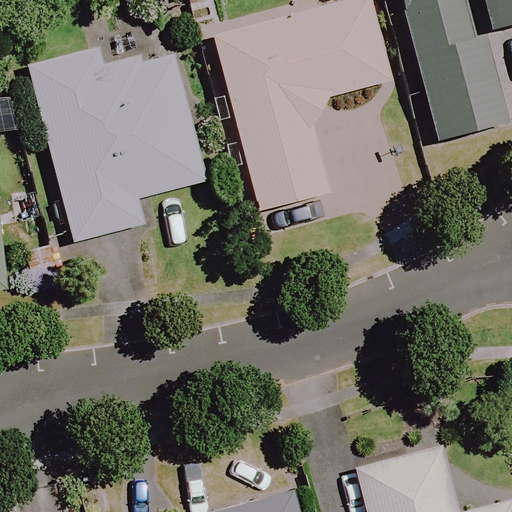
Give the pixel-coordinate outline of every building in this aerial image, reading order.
[(387,85),(364,0),(363,0),(209,41),(255,215),(325,197),(306,127),(327,101),(387,85)] [(511,0),(395,0),(434,145),(504,126),(481,40),(471,43),(459,0),(477,0),(487,35),(511,28),(511,0)] [(202,186),(168,52),(97,70),(93,54),(25,71),(69,247),(138,230),(132,203),(202,186)] [(9,99),(0,100),(0,294),(4,294),(0,252),(0,135),(12,134),(9,99)] [(511,511),(511,500),(462,511),(452,511),(438,451),(350,471),(359,511),(511,511)] [(301,511),(297,492),(219,511),(301,511)]
